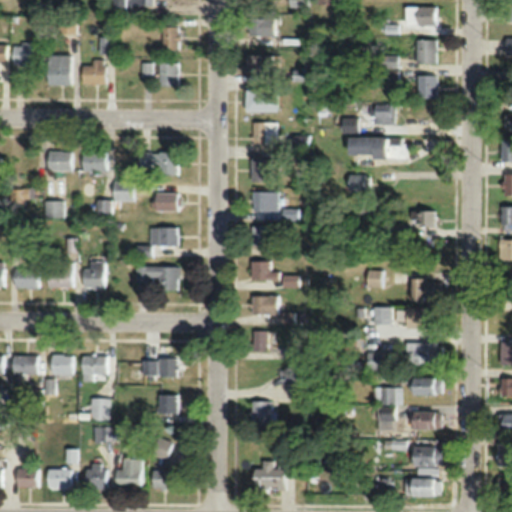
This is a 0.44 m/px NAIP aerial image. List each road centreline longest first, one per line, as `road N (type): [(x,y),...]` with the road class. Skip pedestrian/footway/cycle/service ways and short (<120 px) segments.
road 1 (residential): [(217,511),(216,0)]
road 2 (residential): [(470,511),(470,0)]
road 3 (residential): [(0,126),(217,128)]
road 4 (residential): [(0,328),(217,329)]
